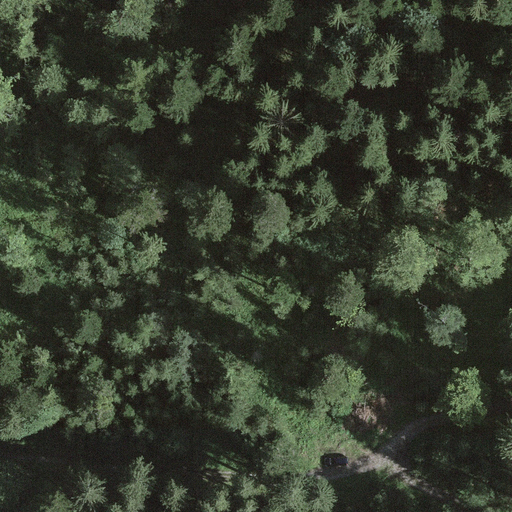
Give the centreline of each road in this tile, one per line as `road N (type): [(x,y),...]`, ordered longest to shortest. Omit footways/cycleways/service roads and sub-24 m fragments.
road 1 (track): [(511,403),(445,415),(409,428),(365,464),(324,470),(39,460),(0,447)]
road 2 (track): [(365,464),(479,511)]
